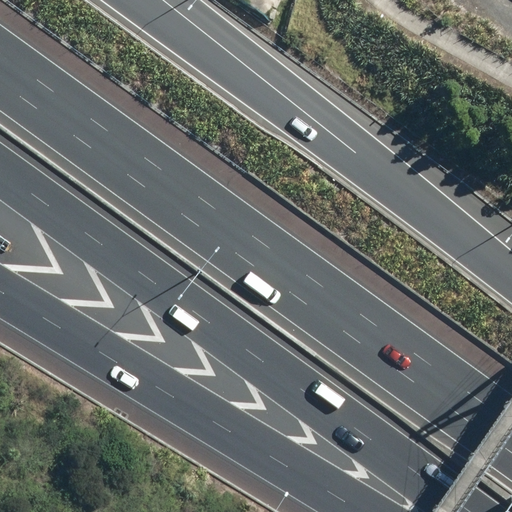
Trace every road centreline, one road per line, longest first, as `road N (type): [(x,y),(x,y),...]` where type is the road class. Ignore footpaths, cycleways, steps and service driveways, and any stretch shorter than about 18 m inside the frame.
road 1 (motorway): [(0,52),(511,432)]
road 2 (motorway): [(486,511),(0,156)]
road 3 (motorway): [(448,511),(0,248)]
road 4 (motorway): [(144,0),(511,272)]
